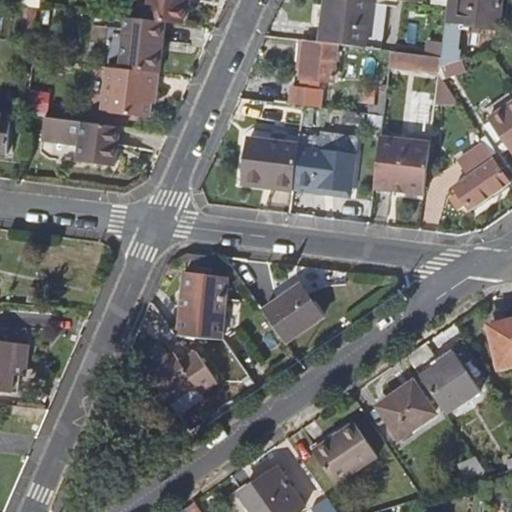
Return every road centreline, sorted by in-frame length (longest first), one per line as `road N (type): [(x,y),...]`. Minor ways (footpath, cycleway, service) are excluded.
road 1 (residential): [(475,267),(124,511)]
road 2 (residential): [(158,224),(475,267)]
road 3 (residential): [(32,511),(158,224)]
road 4 (residential): [(158,224),(252,0)]
road 5 (residential): [(0,204),(158,224)]
